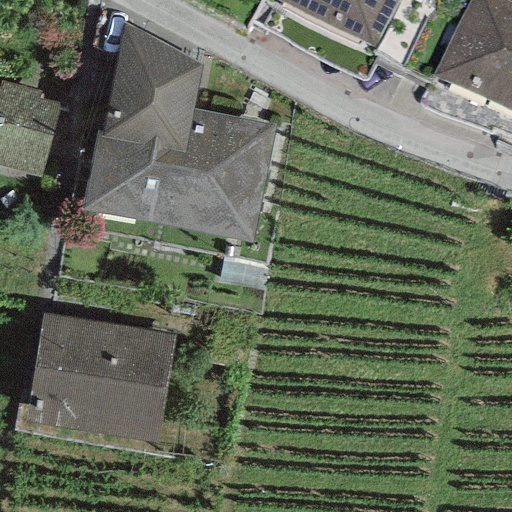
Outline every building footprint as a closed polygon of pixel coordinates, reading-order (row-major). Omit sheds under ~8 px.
[(399,0),(269,0),(268,4),(375,53),(399,0)] [(511,4),(503,0),(470,0),(431,82),(511,120),(511,4)] [(201,59),(122,19),(101,118),(96,115),(80,195),(251,231),(276,119),(194,99),(201,59)] [(59,99),(0,82),(0,160),(39,172),(59,99)] [(172,330),(43,308),(25,409),(154,432),(172,330)]
